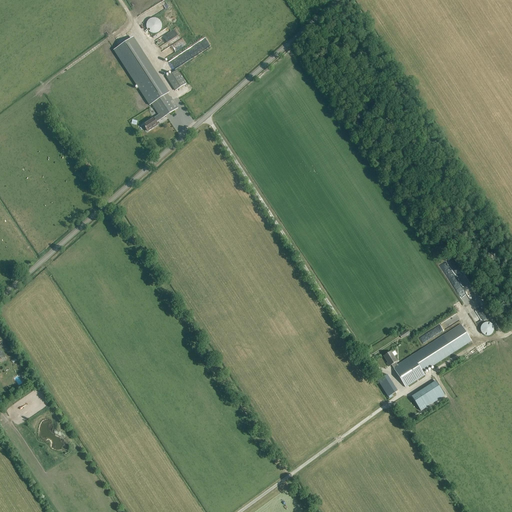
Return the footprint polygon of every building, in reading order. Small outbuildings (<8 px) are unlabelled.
[(154,18),(153,18),(152,18),(151,18),(150,19),(149,19),(148,20),(148,21),(147,21),(147,22),(146,23),(146,24),(146,25),(146,26),(146,27),(146,28),(146,29),(147,29),(147,30),(147,31),(148,31),(148,32),(149,32),(150,33),(151,33),(152,33),(153,34),(154,34),(155,33),(156,33),(157,33),(158,32),(159,32),(159,31),(160,31),(160,30),(161,29),(161,28),(161,27),(161,26),(161,25),(161,24),(161,23),(161,22),(160,21),(159,20),(158,19),(157,19),(156,18),(155,18),(154,18)] [(172,29),(165,33),(168,39),(176,34),(172,29)] [(134,37),(113,50),(149,106),(151,104),(158,115),(153,118),(143,124),(147,131),(157,125),(156,122),(161,119),(178,108),(168,94),(169,93),(134,37)] [(179,55),(182,59),(190,54),(188,49),(179,55)] [(177,70),(173,73),(166,77),(175,91),(185,84),(177,70)] [(492,326),(492,325),(491,325),(491,324),(490,324),(489,324),(489,323),(488,323),(487,323),(486,323),(485,323),(484,324),(483,324),(482,325),(481,326),(481,327),(480,327),(480,328),(480,329),(480,330),(480,331),(480,332),(481,333),(481,334),(482,334),(482,335),(483,335),(484,336),(485,336),(486,336),(487,336),(488,336),(489,336),(490,335),(491,335),(491,334),(492,334),(492,333),(493,333),(493,332),(493,331),(493,330),(493,329),(493,328),(493,327),(492,326)] [(423,372),(454,352),(472,341),(461,324),(444,335),(397,365),(396,362),(397,361),(391,352),(383,356),(387,362),(386,363),(389,367),(391,365),(394,369),(406,387),(425,375),(423,372)] [(478,351),(487,347),(485,342),(475,347),(478,351)] [(0,382),(10,379),(5,367),(0,369),(0,382)] [(388,374),(379,380),(381,383),(390,378),(388,374)] [(421,411),(431,404),(445,396),(436,381),(412,397),(421,411)]
